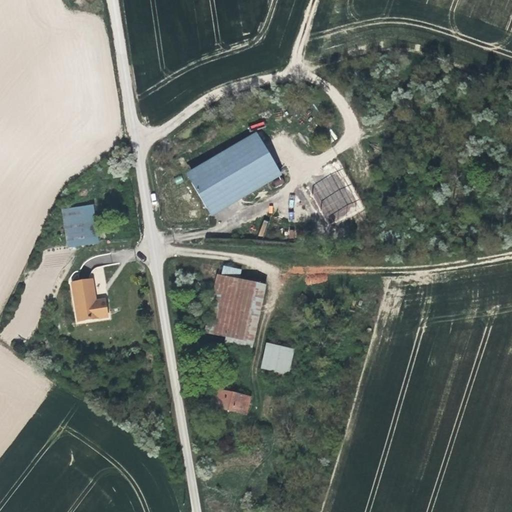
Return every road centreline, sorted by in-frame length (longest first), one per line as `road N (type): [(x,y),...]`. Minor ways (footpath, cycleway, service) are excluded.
road 1 (track): [(197,511),(113,0)]
road 2 (track): [(138,147),(219,89),(293,68),(316,0)]
road 3 (track): [(511,256),(274,276)]
road 4 (track): [(263,328),(274,276),(245,260),(153,247)]
